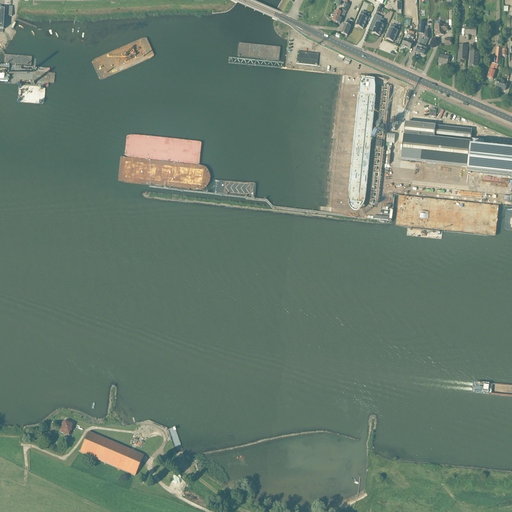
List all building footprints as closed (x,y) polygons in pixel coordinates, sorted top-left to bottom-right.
[(337,11),(335,16),(339,18),(340,15),(344,17),(346,11),(340,9),(339,11),(337,11)] [(343,19),(344,17),(340,15),(339,18),(335,16),(332,21),(331,20),(330,23),(336,26),(337,23),(340,24),(342,19),(343,19)] [(360,15),(356,26),(363,30),(368,19),(360,15)] [(375,27),(372,33),(379,37),(384,26),(379,24),(382,18),(376,16),(372,26),(375,27)] [(347,36),(350,30),(351,28),(345,25),(341,33),(347,36)] [(399,28),(392,25),(386,39),(393,43),(398,32),(399,28)] [(443,25),(435,25),(436,36),(444,35),(444,31),(448,31),(448,25),(443,25)] [(425,41),(420,54),(424,56),(427,49),(425,48),(427,42),(429,39),(429,31),(425,31),(425,41)] [(405,39),(402,46),(405,48),(406,48),(411,38),(411,35),(408,34),(406,40),(405,39)] [(411,38),(406,48),(410,50),(413,43),(412,42),(414,36),(411,35),(411,38)] [(420,54),(425,41),(421,39),(416,52),(420,54)] [(467,47),(459,46),(458,63),(463,63),(463,61),(466,61),(467,47)] [(318,54),(297,52),(296,64),(317,66),(318,54)] [(479,53),(470,52),(469,67),(473,67),(473,70),(478,70),(479,53)] [(449,57),(440,55),(438,64),(441,65),(442,64),(447,65),(449,57)] [(498,66),(492,64),(490,71),(490,70),(487,78),(493,80),(496,72),(498,66)] [(507,83),(498,81),(496,88),(505,91),(507,83)] [(405,124),(401,160),(468,167),(468,173),(511,177),(511,151),(488,149),(486,149),(486,142),(471,140),(472,131),(405,124)] [(69,437),(74,426),(74,425),(64,421),(59,432),(69,437)] [(80,453),(135,476),(144,456),(89,432),(80,453)]
